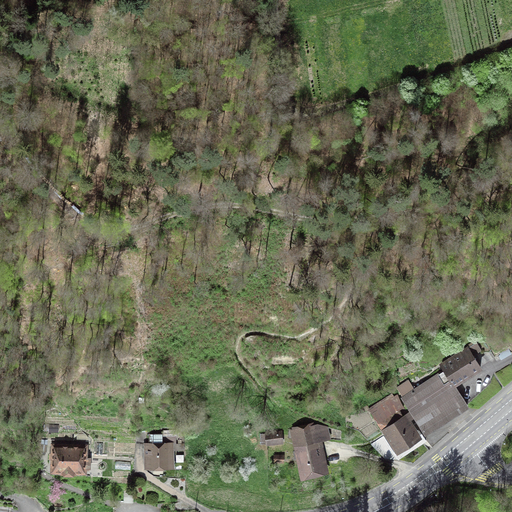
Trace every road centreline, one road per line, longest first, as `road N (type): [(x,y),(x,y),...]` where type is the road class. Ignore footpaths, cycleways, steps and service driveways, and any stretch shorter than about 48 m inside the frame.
road 1 (track): [(421,213),(327,222),(237,203),(105,233),(78,222),(0,122)]
road 2 (track): [(285,0),(290,76),(301,106),(338,108),(511,48)]
road 3 (track): [(393,216),(488,147),(511,92)]
road 4 (primary): [(366,511),(466,443)]
